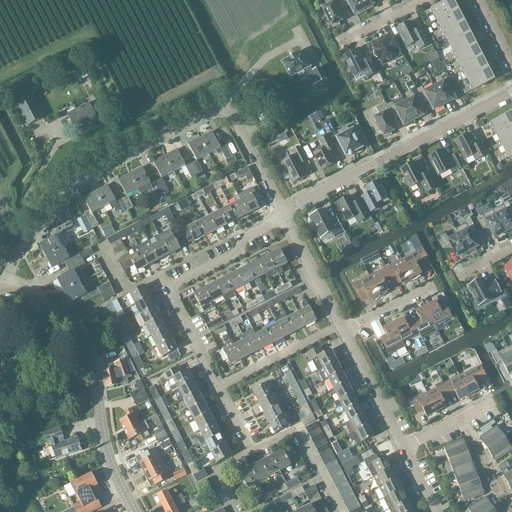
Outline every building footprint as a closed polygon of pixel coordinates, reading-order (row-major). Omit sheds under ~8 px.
[(325,0),(328,6),(323,8),(325,14),(324,15),(327,22),(329,21),(333,28),(339,25),(340,26),(339,23),(342,21),(336,10),(342,7),(339,0),(325,0)] [(359,0),(339,0),(342,7),(349,3),(354,15),(356,14),(357,16),(365,12),(365,13),(366,12),(359,0)] [(359,0),(366,12),(365,12),(373,8),(372,5),(374,5),(371,0),(359,0)] [(435,15),(438,21),(459,10),(453,0),(448,0),(446,1),(445,1),(444,1),(443,1),(442,1),(442,2),(441,2),(440,3),(439,4),(439,5),(423,13),(425,17),(431,14),(435,15)] [(434,33),(436,36),(464,21),(459,10),(438,21),(441,26),(439,30),(434,33)] [(447,38),(449,44),(470,33),(464,21),(436,36),(437,40),(443,37),(447,38)] [(419,50),(429,45),(421,28),(415,31),(410,22),(397,29),(407,48),(415,43),(419,50)] [(446,56),(447,59),(476,44),(470,33),(449,44),(452,49),(451,53),(446,56)] [(373,44),(376,49),(374,50),(375,51),(374,55),(375,56),(378,58),(379,60),(381,59),(383,64),(386,62),(388,62),(392,61),(393,59),(396,58),(396,57),(401,55),(393,40),(388,42),(385,37),(373,44)] [(458,61),(461,67),(482,56),(476,44),(447,59),(449,63),(455,60),(458,61)] [(363,71),(367,78),(378,73),(371,59),(363,62),(357,50),(343,57),(353,76),(363,71)] [(319,83),(326,79),(320,67),(312,71),(310,67),(311,67),(303,51),(294,55),(293,55),(293,56),(291,57),(290,56),(290,57),(281,62),(290,78),(306,70),(314,85),(318,83),(319,83)] [(464,73),(467,78),(488,68),(482,56),(461,67),(453,71),(455,75),(461,72),(464,73)] [(429,61),(432,67),(441,63),(438,57),(429,61)] [(77,72),(80,80),(88,76),(85,68),(77,72)] [(488,68),(467,78),(470,84),(469,88),(463,91),(465,95),(481,86),(482,87),(484,87),(485,86),(486,86),(486,85),(487,85),(488,84),(488,83),(495,80),(488,68)] [(436,80),(439,85),(434,88),(443,105),(453,100),(441,77),(436,80)] [(443,105),(434,88),(425,92),(422,87),(417,90),(423,102),(428,99),(434,110),(443,105)] [(407,95),(409,100),(404,103),(414,121),(423,116),(418,104),(423,102),(417,90),(407,95)] [(17,103),(29,125),(43,118),(32,96),(17,103)] [(404,126),(414,121),(404,103),(402,99),(393,104),(392,102),(387,105),(393,117),(398,115),(404,126)] [(66,113),(74,129),(95,118),(88,103),(66,113)] [(387,105),(386,103),(376,108),(380,115),(375,118),(377,124),(376,125),(379,132),(381,131),(385,138),(391,135),(392,136),(392,135),(391,133),(394,131),(388,120),(393,117),(387,105)] [(494,129),(497,135),(511,126),(511,113),(511,112),(505,115),(504,115),(503,115),(502,115),(501,116),(500,116),(499,117),(499,118),(498,118),(498,119),(482,127),(484,131),(490,128),(494,129)] [(317,114),(309,118),(316,132),(324,128),(317,114)] [(322,123),(329,138),(330,138),(330,137),(334,135),(327,120),(322,123)] [(495,151),(503,147),(503,146),(511,141),(511,126),(497,135),(499,141),(498,144),(493,147),(495,151)] [(336,138),(345,156),(348,155),(348,156),(349,155),(348,154),(351,153),(352,154),(353,153),(352,152),(354,151),(355,152),(356,152),(357,152),(358,152),(359,151),(360,150),(360,149),(360,148),(361,148),(361,147),(361,146),(360,144),(360,142),(360,141),(359,139),(357,140),(352,130),(336,138)] [(212,132),(200,138),(208,154),(216,150),(219,155),(222,153),(226,160),(231,157),(223,142),(218,144),(212,132)] [(284,134),(277,138),(280,142),(287,139),(284,134)] [(465,160),(473,155),(476,160),(487,155),(482,143),(475,146),(469,134),(455,141),(465,160)] [(322,149),(313,153),(322,170),(335,163),(329,152),(335,149),(328,135),(317,140),(322,149)] [(200,138),(188,144),(194,157),(189,159),(197,175),(202,172),(196,160),(208,154),(200,138)] [(504,156),(499,159),(501,163),(511,156),(511,141),(503,146),(503,147),(505,152),(504,156)] [(281,162),(292,184),(296,181),(298,183),(302,181),(302,178),(306,176),(300,165),(306,161),(298,147),(292,150),(294,155),(281,162)] [(177,150),(165,156),(173,172),(185,166),(191,178),(197,175),(189,159),(183,162),(177,150)] [(447,159),(442,150),(429,157),(439,176),(451,170),(452,173),(460,169),(454,156),(447,159)] [(161,178),(173,172),(165,156),(153,162),(159,175),(154,177),(162,193),(167,190),(161,178)] [(231,157),(226,160),(229,166),(236,162),(233,156),(231,157)] [(406,179),(404,180),(407,187),(409,186),(410,188),(417,185),(422,195),(426,193),(426,194),(436,188),(428,173),(421,176),(414,162),(401,169),(406,179)] [(141,195),(152,189),(161,207),(167,204),(162,193),(154,177),(149,180),(142,168),(130,174),(138,190),(141,195)] [(138,190),(130,174),(118,180),(124,192),(119,195),(127,211),(133,208),(127,196),(138,190)] [(228,177),(231,182),(238,179),(235,174),(228,177)] [(221,188),(227,185),(224,179),(218,182),(221,188)] [(363,198),(370,212),(379,208),(377,203),(388,198),(387,196),(388,194),(386,190),(384,190),(379,181),(365,188),(369,196),(363,198)] [(218,182),(207,188),(210,193),(211,193),(221,188),(218,182)] [(107,186),(95,192),(103,208),(112,204),(116,212),(119,211),(121,214),(127,211),(119,195),(113,198),(107,186)] [(210,193),(207,188),(197,193),(199,199),(208,195),(208,196),(212,194),(211,193),(210,193)] [(241,200),(241,201),(248,214),(259,209),(251,195),(249,191),(245,193),(247,197),(241,200)] [(103,208),(95,192),(83,198),(89,211),(84,213),(92,229),(98,226),(92,214),(103,208)] [(503,205),(493,210),(505,233),(511,229),(511,221),(509,216),(511,214),(511,200),(510,197),(508,194),(499,198),(503,205)] [(236,203),(230,206),(237,220),(248,214),(241,201),(241,200),(239,195),(233,198),(236,203)] [(346,222),(354,218),(357,224),(369,218),(362,203),(355,207),(350,196),(336,203),(346,222)] [(230,206),(219,212),(227,225),(237,220),(230,206)] [(171,213),(168,208),(160,212),(163,217),(171,213)] [(331,232),(334,239),(345,233),(338,220),(331,223),(324,209),(309,217),(311,219),(309,222),(312,227),(315,227),(320,238),(331,232)] [(505,233),(493,210),(477,218),(483,229),(488,226),(495,239),(505,233)] [(150,218),(152,222),(163,217),(160,212),(150,218)] [(219,212),(209,217),(216,231),(227,225),(219,212)] [(199,222),(198,223),(205,237),(216,231),(209,217),(199,222)] [(464,220),(466,224),(455,229),(458,235),(458,234),(468,252),(469,252),(470,253),(476,250),(475,248),(478,247),(472,235),(477,232),(470,217),(464,220)] [(142,228),(152,222),(150,218),(139,223),(141,228),(142,228)] [(190,233),(185,235),(188,243),(193,240),(194,242),(205,237),(198,223),(199,222),(196,218),(192,220),(194,225),(187,228),(190,233)] [(71,221),(65,224),(49,232),(52,238),(40,244),(46,256),(62,248),(68,245),(63,235),(75,229),(71,221)] [(375,225),(380,234),(385,231),(380,222),(375,225)] [(132,233),(133,235),(143,230),(142,228),(141,228),(139,223),(128,229),(131,233),(132,233)] [(245,236),(254,233),(252,227),(243,229),(245,236)] [(117,234),(120,239),(131,233),(128,229),(117,234)] [(170,231),(159,237),(162,241),(169,255),(180,250),(172,236),(170,231)] [(117,234),(106,240),(109,245),(120,239),(117,234)] [(458,234),(458,235),(449,239),(446,234),(440,237),(446,248),(451,246),(457,258),(460,256),(461,258),(467,255),(466,253),(468,252),(458,234)] [(157,243),(151,247),(158,261),(169,255),(162,241),(159,237),(155,239),(157,243)] [(120,239),(109,245),(112,251),(123,245),(120,239)] [(421,248),(417,240),(412,242),(416,251),(421,248)] [(148,242),(138,248),(140,252),(147,266),(158,261),(151,247),(148,242)] [(123,245),(112,251),(115,256),(126,250),(123,245)] [(62,248),(46,256),(52,268),(64,262),(67,268),(82,260),(83,260),(94,254),(91,248),(79,254),(72,258),(70,253),(66,255),(62,248)] [(135,255),(130,258),(131,261),(134,266),(137,272),(147,266),(140,252),(138,248),(133,250),(135,255)] [(126,250),(115,256),(118,261),(129,256),(126,250)] [(278,273),(279,275),(284,272),(281,267),(287,264),(279,250),(269,255),(276,269),(278,273)] [(402,260),(413,282),(415,280),(418,279),(420,277),(419,275),(421,274),(420,272),(431,266),(423,250),(402,260)] [(265,275),(268,279),(278,273),(276,269),(269,255),(258,261),(265,275)] [(129,256),(118,261),(120,267),(131,261),(130,258),(129,256)] [(70,273),(57,279),(63,291),(80,283),(74,271),(85,266),(83,260),(82,260),(67,268),(70,273)] [(413,282),(402,260),(386,269),(394,285),(400,282),(401,284),(403,283),(404,285),(407,284),(410,283),(413,282)] [(120,267),(123,272),(134,266),(132,262),(131,261),(120,267)] [(257,286),(262,283),(259,278),(265,275),(258,261),(247,266),(254,280),(257,286)] [(244,286),(247,292),(252,289),(249,283),(254,280),(247,266),(236,272),(244,286)] [(386,295),(388,294),(387,291),(389,290),(388,288),(394,285),(386,269),(369,277),(380,298),(383,297),(386,295)] [(236,272),(226,278),(233,291),(244,286),(236,272)] [(371,299),(372,302),(375,301),(377,300),(380,298),(369,277),(353,285),(361,302),(368,298),(369,300),(371,299)] [(226,278),(215,283),(222,297),(225,302),(236,296),(233,291),(226,278)] [(468,286),(479,307),(493,300),(492,298),(501,293),(496,281),(486,286),(482,278),(468,286)] [(287,291),(290,289),(293,287),(290,282),(284,286),(287,291)] [(80,283),(63,291),(70,304),(82,297),(85,303),(100,295),(112,289),(109,283),(98,289),(97,286),(87,291),(86,288),(83,289),(80,283)] [(215,283),(204,289),(212,302),(222,297),(215,283)] [(145,286),(129,294),(135,304),(150,297),(145,286)] [(284,286),(273,291),(276,296),(287,291),(284,286)] [(290,298),(302,292),(299,287),(288,293),(290,298)] [(112,289),(100,295),(104,301),(109,298),(116,295),(112,289)] [(204,289),(194,294),(201,308),(203,313),(214,307),(212,302),(204,289)] [(276,296),(273,291),(263,296),(266,301),(276,296)] [(288,293),(277,299),(280,304),(290,298),(288,293)] [(263,296),(252,302),(254,307),(266,301),(263,296)] [(511,307),(506,296),(500,300),(506,311),(511,307)] [(150,297),(135,304),(140,315),(156,307),(150,297)] [(277,299),(266,304),(269,309),(280,304),(277,299)] [(304,310),(298,313),(305,327),(316,322),(309,308),(306,303),(306,302),(301,304),(304,310)] [(439,309),(436,302),(426,307),(435,326),(451,317),(445,306),(439,309)] [(106,306),(112,316),(117,313),(112,303),(106,306)] [(266,304),(256,309),(259,315),(269,309),(266,304)] [(417,329),(419,334),(422,339),(438,331),(435,326),(426,307),(416,313),(419,319),(413,322),(417,329)] [(156,308),(141,315),(146,326),(161,318),(156,308)] [(259,315),(256,309),(251,312),(253,318),(259,315)] [(237,310),(231,313),(233,318),(240,315),(237,310)] [(112,316),(117,327),(123,324),(117,313),(112,316)] [(298,313),(288,318),(295,333),(305,327),(298,313)] [(275,320),(277,324),(283,336),(284,338),(295,333),(288,318),(286,314),(275,320)] [(161,318),(146,326),(151,337),(167,329),(161,318)] [(221,318),(210,324),(212,329),(223,323),(221,318)] [(403,319),(393,324),(403,342),(419,334),(417,329),(413,322),(407,326),(403,319)] [(117,327),(123,338),(129,335),(123,324),(117,327)] [(277,324),(266,329),(273,343),(284,338),(283,336),(277,324)] [(405,347),(403,342),(393,324),(384,329),(387,336),(381,339),(389,356),(405,347)] [(224,326),(214,331),(217,336),(227,331),(224,326)] [(167,329),(151,337),(157,347),(172,340),(167,329)] [(266,329),(255,335),(263,349),(273,343),(266,329)] [(129,335),(123,338),(128,349),(134,346),(129,335)] [(245,340),(252,354),(263,349),(255,335),(245,340)] [(234,345),(234,346),(241,360),(252,354),(245,340),(243,336),(238,338),(240,342),(234,345)] [(162,358),(168,355),(178,350),(172,340),(157,347),(162,358)] [(227,343),(229,348),(224,351),(223,349),(220,354),(223,361),(227,359),(230,365),(241,360),(234,346),(234,345),(232,340),(227,343)] [(495,351),(492,346),(489,345),(486,346),(489,354),(491,353),(491,352),(495,351)] [(128,349),(134,359),(140,356),(134,346),(128,349)] [(321,347),(307,354),(311,362),(312,361),(317,371),(337,361),(331,351),(324,354),(321,347)] [(511,373),(511,357),(507,348),(499,353),(497,349),(495,351),(491,352),(491,353),(497,364),(502,362),(509,375),(511,373)] [(181,357),(178,350),(168,355),(171,362),(181,357)] [(140,356),(134,359),(139,370),(145,367),(140,356)] [(394,370),(405,365),(402,359),(395,362),(392,357),(386,360),(391,369),(394,370)] [(337,361),(317,371),(323,382),(328,379),(342,372),(337,361)] [(103,372),(106,388),(117,386),(117,385),(128,383),(127,379),(132,378),(126,362),(108,365),(104,367),(105,372),(103,372)] [(460,377),(469,396),(479,390),(475,384),(487,378),(481,366),(460,377)] [(167,382),(173,379),(176,384),(170,387),(171,388),(173,392),(178,389),(194,381),(188,371),(183,373),(179,367),(163,375),(167,382)] [(291,372),(285,375),(290,386),(296,383),(291,372)] [(342,372),(328,379),(333,390),(348,383),(342,372)] [(459,401),(469,396),(460,377),(443,386),(449,397),(456,394),(459,401)] [(299,381),(305,392),(309,389),(303,378),(299,381)] [(178,389),(184,400),(199,392),(194,381),(178,389)] [(272,381),(252,392),(258,402),(273,394),(270,388),(275,386),(272,381)] [(329,392),(330,394),(334,396),(336,395),(339,401),(353,393),(354,393),(354,391),(353,388),(351,387),(349,382),(348,383),(333,390),(329,392)] [(434,385),(436,389),(427,394),(436,412),(446,407),(443,400),(449,397),(443,386),(441,382),(434,385)] [(296,383),(290,386),(296,396),(302,393),(296,383)] [(149,389),(155,401),(161,398),(155,386),(154,387),(149,389)] [(145,391),(132,397),(136,406),(149,400),(145,391)] [(199,392),(184,400),(189,411),(205,403),(199,392)] [(302,393),(296,396),(301,407),(307,404),(302,393)] [(353,393),(339,401),(334,403),(336,408),(341,405),(344,411),(359,404),(353,393)] [(273,394),(258,402),(263,413),(279,405),(273,394)] [(436,412),(427,394),(411,402),(417,414),(423,411),(426,417),(436,412)] [(155,401),(160,412),(167,409),(161,398),(155,401)] [(310,403),(315,413),(320,410),(315,400),(310,403)] [(192,416),(187,419),(190,424),(195,421),(210,414),(205,403),(189,411),(192,416)] [(279,405),(263,413),(269,424),(284,416),(284,415),(281,409),(285,407),(283,404),(279,406),(279,405)] [(307,404),(301,407),(307,419),(309,418),(313,416),(307,404)] [(359,404),(344,411),(350,422),(364,415),(359,404)] [(416,415),(412,408),(406,411),(410,418),(416,415)] [(128,417),(119,422),(124,431),(139,424),(132,409),(125,412),(128,417)] [(160,412),(166,423),(172,419),(167,409),(160,412)] [(320,410),(315,413),(318,419),(323,416),(320,410)] [(284,416),(269,424),(275,435),(290,427),(287,420),(293,417),(290,413),(284,416)] [(210,414),(195,421),(200,432),(216,424),(210,414)] [(164,428),(157,415),(152,417),(159,431),(154,433),(158,440),(167,434),(164,428)] [(350,422),(355,433),(370,425),(364,415),(350,422)] [(307,419),(302,422),(304,427),(305,426),(316,421),(313,416),(309,418),(307,419)] [(166,423),(171,433),(178,430),(172,419),(166,423)] [(146,439),(146,438),(149,436),(147,432),(150,431),(145,421),(139,424),(124,431),(129,441),(137,437),(140,442),(146,439)] [(316,423),(306,428),(308,433),(319,428),(316,423)] [(198,441),(201,445),(221,435),(216,424),(200,432),(203,438),(198,441)] [(491,427),(489,424),(480,430),(484,435),(489,431),(492,429),(491,427)] [(355,433),(350,435),(356,446),(361,443),(375,436),(370,425),(355,433)] [(323,428),(326,434),(332,432),(329,426),(323,428)] [(482,443),(487,450),(505,438),(497,426),(492,429),(489,431),(479,438),(482,443)] [(60,428),(44,433),(47,442),(51,441),(57,459),(81,450),(77,437),(58,444),(57,439),(63,437),(60,428)] [(308,434),(311,439),(322,433),(319,428),(308,434)] [(178,430),(171,433),(177,444),(183,441),(178,430)] [(322,433),(311,439),(314,444),(325,439),(322,433)] [(221,435),(201,445),(206,456),(211,453),(227,446),(228,445),(226,441),(227,439),(224,435),(222,434),(221,435)] [(168,436),(158,441),(162,448),(163,450),(173,445),(168,436)] [(511,451),(511,448),(505,438),(487,450),(492,458),(493,458),(496,462),(511,451)] [(325,439),(314,444),(317,450),(328,444),(325,439)] [(465,445),(463,440),(444,447),(449,461),(469,453),(465,445)] [(183,441),(177,444),(182,455),(189,452),(183,441)] [(328,444),(317,450),(319,455),(320,455),(331,449),(328,444)] [(215,460),(209,462),(212,467),(217,464),(232,456),(227,446),(211,454),(215,460)] [(320,455),(323,460),(334,455),(331,449),(320,455)] [(348,449),(337,455),(342,464),(353,458),(348,449)] [(149,458),(138,463),(142,470),(144,469),(145,472),(159,465),(152,450),(146,453),(149,458)] [(281,471),(291,466),(283,451),(272,457),(280,472),(281,471)] [(189,452),(182,455),(188,466),(194,462),(189,452)] [(469,453),(449,461),(454,475),(474,467),(469,453)] [(323,460),(325,466),(337,460),(334,455),(323,460)] [(376,455),(363,461),(369,472),(372,479),(374,478),(378,476),(392,469),(386,457),(379,461),(376,455)] [(262,462),(270,477),(276,474),(277,478),(283,475),(281,471),(280,472),(272,457),(262,462)] [(360,468),(346,474),(348,480),(367,471),(360,457),(356,459),(360,468)] [(325,466),(328,471),(339,466),(337,460),(325,466)] [(194,462),(188,466),(193,476),(199,473),(194,462)] [(262,462),(251,468),(259,483),(270,477),(262,462)] [(147,475),(145,476),(151,488),(161,483),(167,480),(171,479),(163,463),(159,465),(145,472),(147,475)] [(507,484),(511,482),(511,465),(501,471),(503,476),(507,484)] [(328,471),(331,477),(342,471),(339,466),(328,471)] [(474,467),(454,475),(459,488),(479,480),(474,467)] [(173,474),(177,481),(187,475),(184,468),(173,474)] [(240,473),(248,488),(259,483),(251,468),(240,473)] [(374,478),(379,488),(397,479),(392,469),(378,476),(374,478)] [(204,470),(199,473),(193,476),(196,482),(207,477),(204,470)] [(331,477),(334,482),(345,477),(342,471),(331,477)] [(71,483),(62,487),(67,498),(76,494),(80,501),(81,503),(74,507),(76,511),(92,511),(102,507),(96,497),(96,496),(92,487),(97,485),(91,473),(73,482),(71,483)] [(334,482),(337,488),(348,482),(345,477),(334,482)] [(289,489),(300,484),(297,478),(286,483),(289,489)] [(379,488),(385,499),(403,490),(397,479),(379,488)] [(482,489),(479,480),(459,488),(464,502),(484,494),(482,489)] [(337,488),(339,493),(350,488),(348,482),(337,488)] [(286,483),(275,489),(279,495),(289,489),(286,483)] [(315,485),(304,491),(307,498),(318,492),(315,485)] [(305,493),(305,492),(302,487),(291,492),(294,499),(305,493)] [(339,493),(342,498),(353,493),(350,488),(339,493)] [(275,489),(265,494),(268,500),(279,495),(275,489)] [(356,492),(359,499),(365,496),(362,490),(356,492)] [(405,494),(403,490),(385,499),(384,499),(389,510),(408,500),(409,499),(409,497),(408,494),(407,493),(405,494)] [(157,496),(164,509),(174,504),(167,491),(157,496)] [(280,498),(283,504),(294,499),(291,492),(280,498)] [(342,498),(345,504),(356,498),(353,493),(342,498)] [(268,500),(265,494),(254,500),(258,506),(268,500)] [(489,502),(486,497),(468,509),(469,511),(490,511),(494,510),(489,502)] [(269,503),(273,510),(283,504),(280,498),(269,503)] [(345,504),(347,508),(358,503),(356,498),(345,504)] [(411,511),(413,511),(408,500),(389,510),(390,511),(411,511)] [(260,511),(268,511),(273,510),(269,503),(259,509),(260,511)] [(358,503),(347,508),(349,511),(352,511),(360,508),(358,503)]
